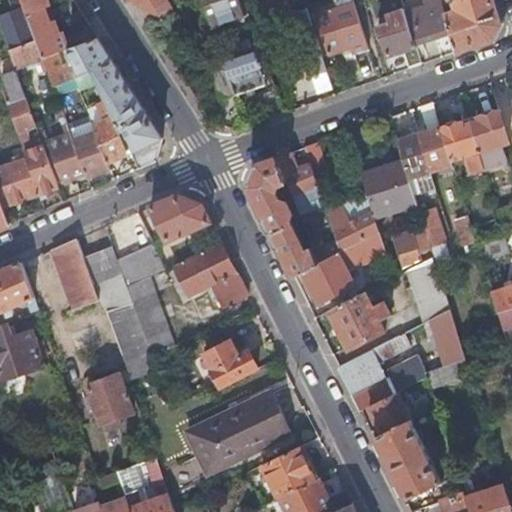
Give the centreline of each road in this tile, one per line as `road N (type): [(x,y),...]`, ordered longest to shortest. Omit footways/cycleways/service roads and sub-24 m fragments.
road 1 (residential): [(384,511),(207,161)]
road 2 (residential): [(511,53),(207,161)]
road 3 (residential): [(207,161),(0,251)]
road 4 (residential): [(207,161),(104,0)]
